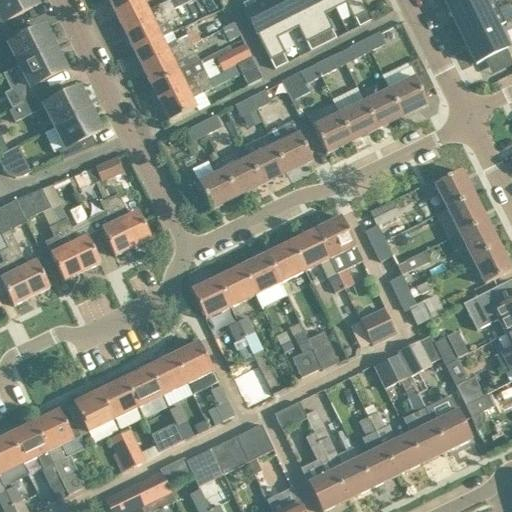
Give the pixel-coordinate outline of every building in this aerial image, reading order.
[(0,0),(0,37),(10,33),(5,22),(37,6),(34,0),(0,0)] [(107,0),(116,17),(143,3),(141,0),(107,0)] [(116,17),(125,34),(152,21),(174,10),(195,1),(196,0),(170,0),(147,11),(143,3),(116,17)] [(287,33),(270,0),(262,0),(244,10),(270,61),(283,54),(284,53),(276,38),(287,33)] [(305,43),(306,42),(318,36),(300,0),(270,0),(287,33),(297,27),(305,43)] [(324,14),(335,8),(330,0),(300,0),(318,36),(331,30),(332,29),(324,14)] [(361,0),(330,0),(335,8),(345,3),(353,19),(354,18),(367,11),(361,0)] [(445,0),(455,20),(484,6),(480,0),(445,0)] [(455,20),(466,41),(494,27),(504,23),(493,1),(484,6),(455,20)] [(125,34),(133,52),(161,38),(172,33),(168,24),(178,19),(174,10),(152,21),(125,34)] [(367,11),(354,18),(359,28),(371,22),(372,22),(367,11)] [(229,25),(222,29),(229,43),(240,36),(234,23),(229,25)] [(494,27),(466,41),(477,63),(505,49),(494,27)] [(44,29),(9,46),(20,67),(55,50),(51,43),(53,42),(48,33),(47,34),(44,29)] [(336,39),(331,30),(318,36),(323,46),(336,39)] [(379,34),(363,42),(369,54),(385,46),(379,34)] [(133,52),(142,69),(170,56),(192,46),(187,36),(165,47),(161,38),(133,52)] [(323,46),(318,36),(306,42),(311,52),(323,46)] [(369,54),(363,42),(349,49),(355,61),(369,54)] [(142,69),(151,87),(178,73),(200,62),(192,46),(170,56),(142,69)] [(151,87),(160,105),(251,59),(244,46),(228,54),(225,49),(200,62),(178,73),(151,87)] [(20,67),(4,75),(12,91),(16,89),(18,93),(24,105),(50,92),(45,81),(65,71),(62,66),(64,65),(59,55),(58,56),(55,50),(20,67)] [(283,54),(270,61),(275,70),(287,64),(283,54)] [(329,58),(314,66),(320,78),(332,101),(337,98),(335,94),(342,90),(332,73),(336,71),(329,58)] [(251,59),(160,105),(169,123),(196,109),(191,100),(241,75),(247,87),(262,79),(251,59)] [(320,78),(314,66),(299,74),(299,73),(281,82),(284,86),(289,100),(291,103),(310,93),(306,86),(320,78)] [(426,74),(389,92),(402,119),(427,107),(421,95),(433,89),(426,74)] [(13,110),(10,112),(15,123),(29,116),(45,108),(55,128),(90,111),(79,90),(55,102),(50,92),(24,105),(13,110)] [(265,91),(251,99),(257,111),(271,104),(265,91)] [(389,92),(364,104),(377,131),(402,119),(389,92)] [(257,111),(251,99),(234,107),(241,120),(243,119),(248,130),(261,123),(255,112),(257,111)] [(364,104),(339,116),(352,143),(377,131),(364,104)] [(90,111),(55,128),(65,149),(58,153),(62,161),(96,147),(91,137),(100,132),(90,111)] [(352,143),(339,116),(324,123),(319,111),(308,116),(313,128),(326,155),(352,143)] [(215,116),(199,125),(206,137),(221,129),(215,116)] [(185,132),(192,144),(206,137),(199,125),(185,132)] [(0,134),(0,156),(9,152),(0,134)] [(242,148),(248,160),(261,187),(286,175),(273,148),(267,136),(242,148)] [(299,136),(273,148),(286,175),(312,162),(299,136)] [(22,178),(31,173),(18,147),(9,152),(0,156),(0,165),(4,173),(9,177),(15,179),(22,178)] [(95,169),(95,170),(102,184),(123,174),(117,160),(95,169)] [(225,171),(223,172),(237,199),(261,187),(248,160),(240,164),(237,165),(225,171)] [(102,184),(95,170),(86,173),(92,186),(96,184),(104,203),(100,205),(104,213),(95,217),(87,221),(94,234),(101,231),(106,240),(114,258),(133,249),(109,200),(102,184)] [(237,199),(223,172),(198,184),(211,212),(237,199)] [(432,203),(438,215),(447,211),(474,198),(461,172),(434,186),(441,199),(432,203)] [(41,190),(15,202),(24,221),(50,209),(41,190)] [(118,196),(109,200),(133,249),(151,240),(137,213),(128,218),(118,196)] [(436,216),(448,241),(460,236),(486,222),(474,198),(447,211),(438,215),(436,216)] [(0,210),(0,233),(1,236),(18,271),(31,299),(49,290),(36,262),(26,267),(10,231),(26,224),(24,221),(15,202),(0,210)] [(370,214),(377,227),(399,216),(392,202),(370,214)] [(341,218),(315,231),(344,290),(353,286),(346,271),(362,263),(355,248),(349,236),(341,218)] [(67,220),(58,224),(69,246),(82,274),(100,265),(87,238),(78,242),(67,220)] [(465,246),(472,260),(499,247),(486,222),(460,236),(448,241),(454,252),(465,246)] [(69,246),(58,224),(49,229),(54,239),(45,243),(51,255),(55,265),(64,283),(82,274),(69,246)] [(366,233),(373,248),(385,243),(381,234),(378,228),(366,233)] [(315,231),(290,243),(305,273),(321,265),(335,294),(344,290),(315,231)] [(18,271),(1,236),(0,236),(0,256),(4,264),(0,265),(0,280),(13,307),(31,299),(18,271)] [(266,255),(280,285),(305,273),(290,243),(266,255)] [(385,243),(373,248),(381,264),(392,258),(385,243)] [(499,247),(472,260),(485,286),(511,272),(499,247)] [(424,253),(404,263),(404,264),(397,267),(402,276),(429,263),(424,253)] [(261,308),(286,296),(280,285),(266,255),(241,267),(256,297),(261,308)] [(231,309),(256,297),(241,267),(216,279),(231,309)] [(389,282),(397,297),(409,292),(401,277),(389,282)] [(205,322),(231,309),(216,279),(191,292),(205,322)] [(409,292),(397,297),(404,312),(409,310),(417,326),(423,323),(444,314),(437,297),(416,306),(413,299),(429,291),(426,284),(409,292)] [(497,288),(469,302),(476,319),(489,313),(486,308),(503,299),(497,288)] [(493,310),(505,335),(511,331),(511,300),(506,303),(493,310)] [(361,323),(373,348),(396,337),(384,312),(361,323)] [(238,323),(245,337),(253,355),(263,351),(253,330),(247,318),(238,323)] [(234,342),(245,337),(238,323),(227,328),(234,342)] [(511,377),(511,331),(505,335),(511,348),(500,354),(511,377)] [(304,334),(294,339),(298,347),(302,355),(311,350),(308,343),(307,341),(304,334)] [(323,334),(307,341),(308,343),(311,350),(321,370),(322,373),(323,372),(338,365),(323,334)] [(277,340),(284,355),(294,350),(287,335),(277,340)] [(409,378),(418,395),(427,390),(419,373),(432,367),(430,365),(441,359),(434,344),(430,337),(397,353),(398,356),(409,378)] [(434,344),(441,359),(444,365),(456,359),(446,338),(434,344)] [(199,343),(173,356),(188,386),(193,396),(217,385),(212,374),(213,373),(199,343)] [(292,360),(301,379),(321,370),(311,350),(302,355),(292,360)] [(173,356),(148,368),(163,398),(188,386),(173,356)] [(409,378),(398,356),(373,368),(384,390),(409,378)] [(444,365),(464,406),(474,401),(465,383),(467,381),(456,359),(444,365)] [(234,378),(233,378),(247,407),(272,395),(258,366),(234,378)] [(148,368),(123,380),(138,410),(163,398),(148,368)] [(123,380),(99,392),(113,422),(138,410),(123,380)] [(208,411),(215,426),(234,417),(220,387),(210,391),(216,405),(214,407),(214,408),(208,411)] [(113,422),(99,392),(73,404),(88,434),(113,422)] [(486,395),(474,401),(464,406),(476,431),(483,424),(483,413),(492,408),(486,395)] [(418,396),(410,400),(417,413),(425,409),(418,396)] [(282,432),(306,419),(305,416),(299,404),(275,416),(282,432)] [(375,432),(397,478),(422,466),(407,436),(396,441),(389,426),(385,428),(378,414),(376,415),(372,406),(364,410),(368,419),(375,432)] [(176,424),(177,427),(186,422),(179,407),(170,412),(176,424)] [(33,424),(54,465),(61,481),(69,496),(70,498),(84,491),(68,458),(64,460),(58,449),(73,441),(59,411),(33,424)] [(315,411),(305,416),(306,419),(314,435),(318,442),(329,437),(315,411)] [(432,423),(446,454),(472,441),(457,411),(432,423)] [(368,419),(358,423),(365,437),(375,432),(368,419)] [(205,420),(194,425),(198,433),(208,428),(205,420)] [(407,436),(422,466),(446,454),(432,423),(407,436)] [(33,424),(8,436),(23,466),(38,459),(43,470),(54,465),(33,424)] [(183,441),(176,424),(151,436),(159,453),(183,441)] [(236,439),(248,463),(254,477),(262,473),(255,459),(273,450),(261,427),(236,439)] [(129,431),(120,435),(136,467),(149,461),(145,452),(141,454),(129,431)] [(397,478),(375,432),(365,437),(362,439),(369,454),(357,460),(372,490),(397,478)] [(136,467),(120,435),(110,440),(118,455),(114,457),(122,474),(136,467)] [(0,477),(23,466),(8,436),(0,439),(0,477)] [(224,476),(248,463),(236,439),(212,451),(224,476)] [(315,463),(325,457),(318,443),(308,448),(315,463)] [(212,451),(187,464),(199,488),(224,476),(212,451)] [(357,460),(333,472),(347,502),(372,490),(357,460)] [(327,511),(347,502),(333,472),(307,484),(320,511),(327,511)] [(156,511),(174,503),(170,495),(161,475),(136,487),(146,507),(148,511),(156,511)] [(50,486),(58,504),(70,498),(69,496),(61,481),(50,486)] [(14,487),(5,492),(14,511),(26,511),(22,502),(14,487)] [(104,503),(106,507),(108,511),(134,511),(146,507),(136,487),(104,503)] [(0,506),(2,511),(14,511),(5,492),(0,493),(0,506)] [(210,511),(201,493),(191,499),(197,511),(210,511)] [(267,501),(271,511),(302,511),(299,504),(285,511),(279,496),(267,501)]
